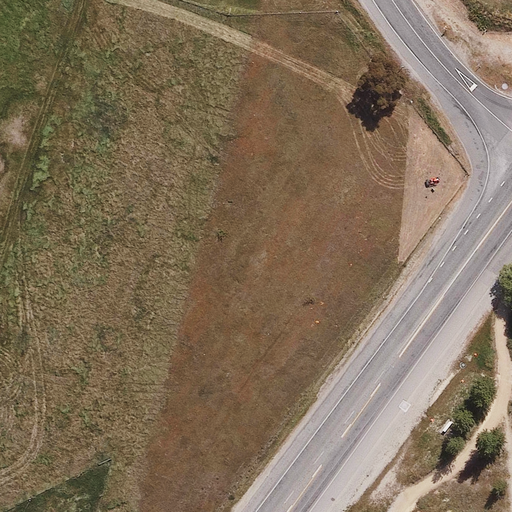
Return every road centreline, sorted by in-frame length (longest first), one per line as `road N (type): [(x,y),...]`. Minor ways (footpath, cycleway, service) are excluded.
road 1 (primary): [(282,511),(511,201)]
road 2 (unclassified): [(392,0),(447,70),(511,130)]
